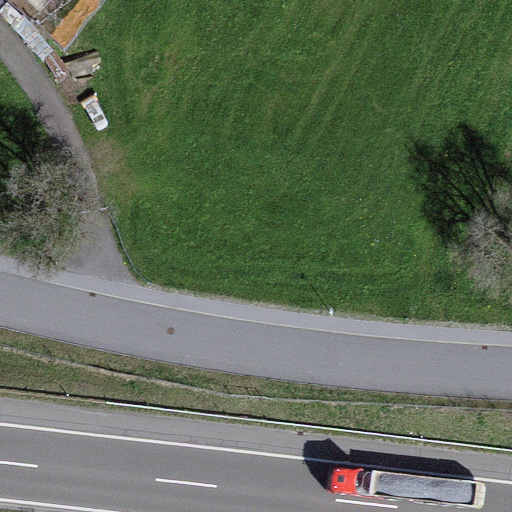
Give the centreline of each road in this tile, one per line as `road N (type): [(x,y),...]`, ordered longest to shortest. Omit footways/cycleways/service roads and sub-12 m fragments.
road 1 (residential): [(0,292),(271,354),(511,366)]
road 2 (motorway): [(429,511),(0,461)]
